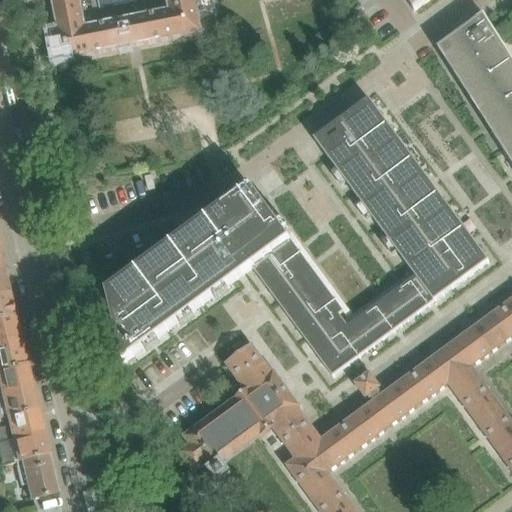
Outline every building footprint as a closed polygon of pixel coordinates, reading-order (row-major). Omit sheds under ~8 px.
[(52,0),(59,34),(52,36),(57,63),(74,60),(203,34),(198,12),(215,9),(213,0),(52,0)] [(406,0),(414,12),(430,0),(406,0)] [(511,17),(495,30),(485,16),(484,15),(438,49),(511,164),(511,17)] [(250,187),(107,292),(124,363),(125,363),(252,269),(333,378),(489,262),(368,99),(314,140),(415,277),(351,324),(347,327),(347,326),(339,316),(343,313),(250,187)] [(82,140),(91,138),(89,128),(79,130),(82,140)] [(72,180),(73,203),(135,199),(134,176),(72,180)] [(0,271),(0,295),(9,294),(3,271),(0,271)] [(0,295),(0,319),(14,316),(9,294),(0,295)] [(190,446),(179,454),(187,465),(193,474),(204,466),(217,483),(230,473),(228,471),(223,465),(260,438),(261,438),(263,437),(273,429),(280,440),(286,449),(287,448),(296,460),(287,467),(319,511),(355,511),(328,474),(341,465),(448,385),(511,471),(511,422),(472,368),(511,338),(511,301),(383,397),(378,391),(381,389),(370,374),(356,385),(366,399),(369,397),(374,404),(322,442),(299,410),(301,408),(275,373),(273,374),(271,373),(253,347),(226,366),(245,392),(233,401),(234,401),(184,438),(190,446)] [(0,342),(19,337),(14,316),(0,319),(0,342)] [(0,369),(25,363),(21,346),(21,344),(19,337),(0,342),(0,369)] [(0,395),(31,387),(25,363),(0,369),(0,395)] [(0,419),(7,417),(37,410),(31,387),(0,395),(0,419)] [(9,426),(0,428),(0,442),(42,433),(41,425),(40,423),(37,410),(7,417),(9,426)] [(0,453),(3,466),(15,463),(48,455),(44,441),(44,440),(42,433),(0,442),(0,453)] [(51,467),(50,465),(48,456),(48,455),(15,463),(21,487),(27,486),(31,501),(57,494),(53,474),(51,467)]
